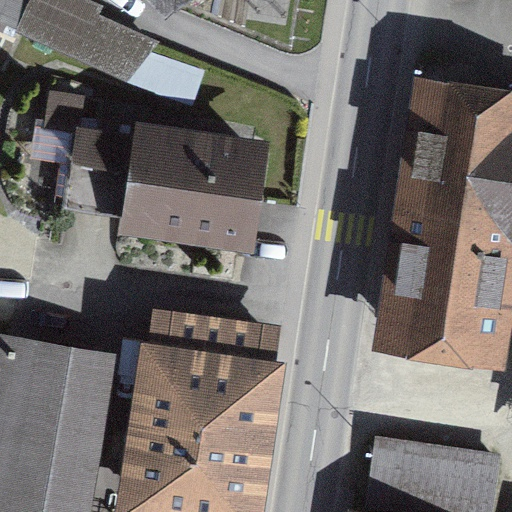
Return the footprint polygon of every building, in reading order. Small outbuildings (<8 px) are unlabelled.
[(8,22),(124,75),(151,42),(94,16),(98,7),(82,0),(32,0),(28,10),(15,4),(8,22)] [(487,345),(503,234),(511,235),(511,103),(431,92),(395,331),(487,345)] [(241,230),(253,151),(77,125),(65,204),(241,230)] [(141,496),(238,511),(264,329),(168,315),(141,496)] [(5,342),(0,372),(0,511),(57,511),(85,356),(5,342)] [(377,441),(368,501),(443,511),(488,511),(496,459),(377,441)]
